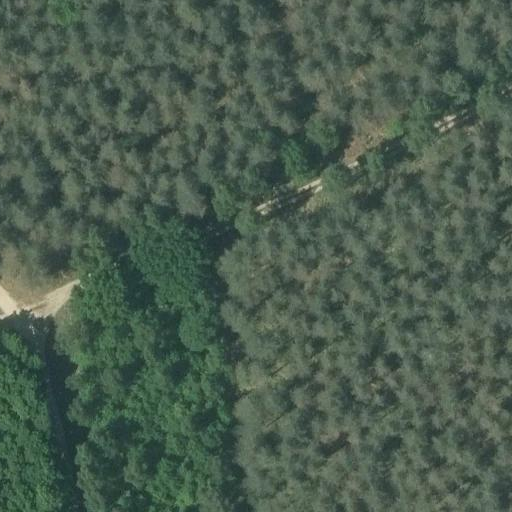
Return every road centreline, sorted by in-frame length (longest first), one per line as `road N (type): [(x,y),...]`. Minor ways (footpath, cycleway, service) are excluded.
road 1 (track): [(511,98),(18,324)]
road 2 (track): [(75,511),(39,343),(18,324)]
road 3 (track): [(340,177),(286,0)]
